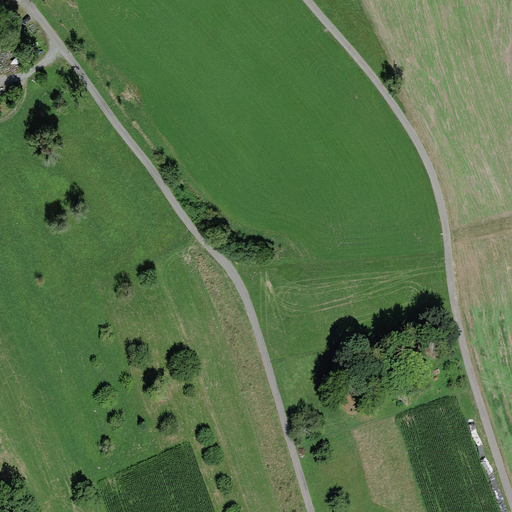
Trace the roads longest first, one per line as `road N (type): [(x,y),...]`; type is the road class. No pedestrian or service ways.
road 1 (residential): [(309,511),(249,304),(28,0)]
road 2 (residential): [(511,502),(466,361),(432,173),(382,89),(308,0)]
